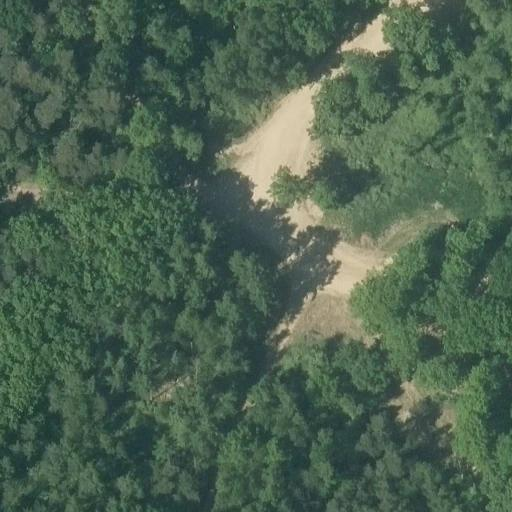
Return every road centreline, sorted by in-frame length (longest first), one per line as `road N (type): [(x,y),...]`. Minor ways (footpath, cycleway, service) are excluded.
road 1 (track): [(495,481),(304,252),(217,511)]
road 2 (track): [(424,0),(276,143),(204,230)]
road 3 (track): [(204,230),(304,252),(511,279)]
road 4 (track): [(0,433),(204,230)]
road 5 (track): [(204,230),(95,0)]
road 6 (track): [(204,230),(0,213)]
